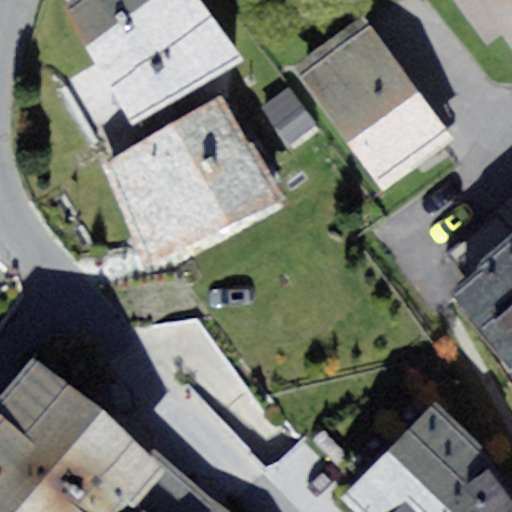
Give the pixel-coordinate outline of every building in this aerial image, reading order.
[(205,0),(98,0),(67,19),(133,130),(244,65),(205,0)] [(511,0),(495,0),(511,23),(511,0)] [(389,26),(312,79),(387,190),(465,137),(389,26)] [(288,90),(261,111),(290,150),(317,130),(288,90)] [(235,108),(109,174),(162,274),(288,207),(235,108)] [(511,269),(472,298),(511,351),(511,269)] [(216,511),(213,508),(193,491),(175,475),(179,470),(65,368),(0,439),(0,511),(216,511)] [(511,511),(511,485),(509,477),(448,411),(356,494),(372,511),(511,511)]
